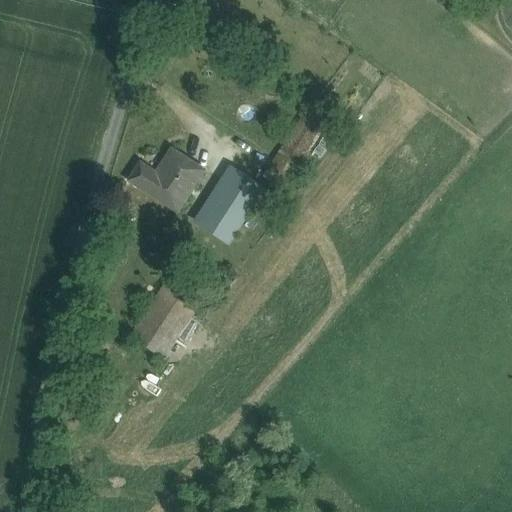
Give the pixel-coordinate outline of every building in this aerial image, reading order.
[(247,0),(216,0),(172,66),(196,82),(249,1),(247,0)] [(339,64),(268,171),(288,184),(358,77),(339,64)] [(173,151),(157,175),(141,165),(130,181),(177,211),(203,171),(173,151)] [(263,189),(232,169),(225,180),(256,199),(263,189)] [(225,180),(197,223),(228,242),(256,199),(225,180)] [(189,237),(139,206),(125,229),(175,260),(189,237)] [(174,271),(130,337),(164,359),(208,292),(174,271)]
